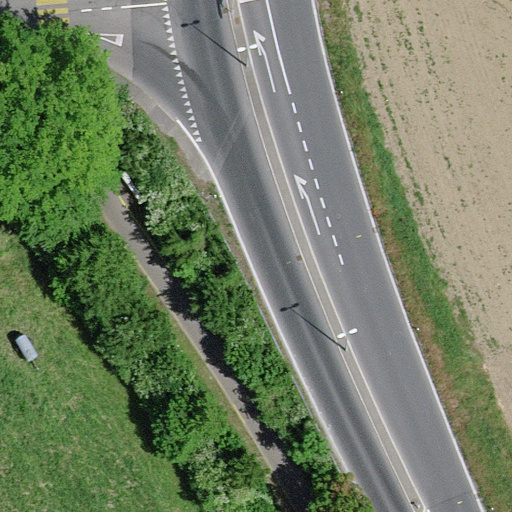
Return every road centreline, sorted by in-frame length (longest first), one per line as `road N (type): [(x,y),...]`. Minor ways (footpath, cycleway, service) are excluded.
road 1 (secondary): [(196,0),(249,187),(289,293),(392,511)]
road 2 (secondary): [(456,511),(330,207),(273,0)]
road 3 (tertiary): [(0,14),(108,11),(124,0)]
